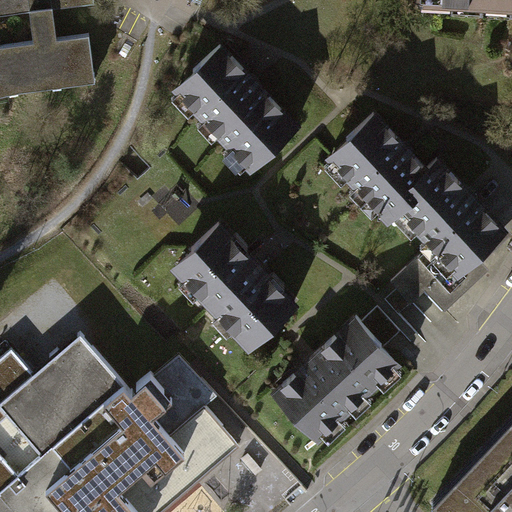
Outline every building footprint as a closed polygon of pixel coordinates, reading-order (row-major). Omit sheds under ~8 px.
[(0,0),(0,91),(10,90),(11,92),(19,91),(18,89),(53,84),(53,87),(62,86),(61,83),(95,79),(89,33),(56,37),(53,7),(95,2),(94,0),(0,0)] [(511,0),(410,0),(410,7),(511,12),(511,0)] [(247,77),(218,46),(171,90),(177,96),(172,100),(188,118),(194,113),(204,123),(198,128),(212,143),(217,138),(230,152),(226,156),(240,171),(245,166),(250,171),(295,127),(247,77)] [(403,143),(378,115),(329,158),(390,226),(396,221),(420,201),(407,187),(427,170),(403,143)] [(441,157),(427,170),(407,187),(420,201),(396,221),(412,239),(418,235),(426,245),(422,249),(425,253),(393,281),(414,304),(428,291),(447,311),(469,290),(492,270),(483,259),(511,234),(471,190),(441,157)] [(302,304),(223,218),(174,262),(189,278),(184,283),(197,297),(200,294),(218,313),(213,317),(230,336),(235,331),(252,350),(302,304)] [(378,304),(365,316),(387,339),(400,327),(378,304)] [(365,316),(355,305),(270,383),(318,434),(323,430),(328,436),(346,419),(341,413),(350,405),(355,410),(372,394),(367,389),(379,378),(383,383),(402,366),(396,360),(402,355),(387,339),(365,316)] [(35,370),(16,347),(0,360),(0,511),(155,511),(237,443),(205,405),(219,393),(185,354),(152,381),(138,393),(84,329),(35,370)] [(511,511),(511,420),(433,506),(438,511),(511,511)] [(249,453),(243,458),(257,474),(263,469),(249,453)]
